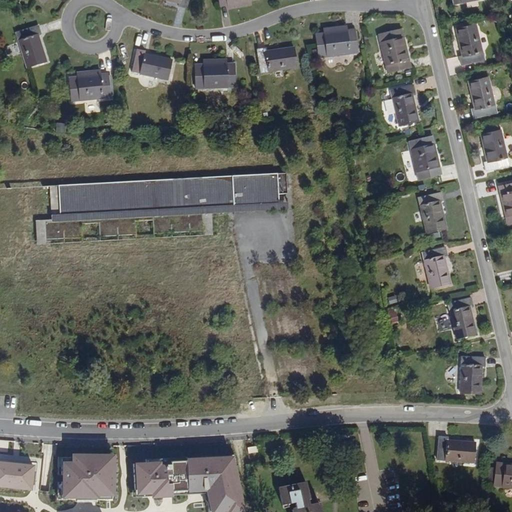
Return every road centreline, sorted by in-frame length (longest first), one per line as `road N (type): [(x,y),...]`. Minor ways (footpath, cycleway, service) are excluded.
road 1 (residential): [(0,435),(175,435),(371,414),(511,416)]
road 2 (residential): [(426,8),(511,379)]
road 3 (residential): [(120,13),(164,32),(218,35),(304,7),(426,8)]
road 4 (residential): [(79,0),(65,23),(84,52),(111,47),(120,13)]
